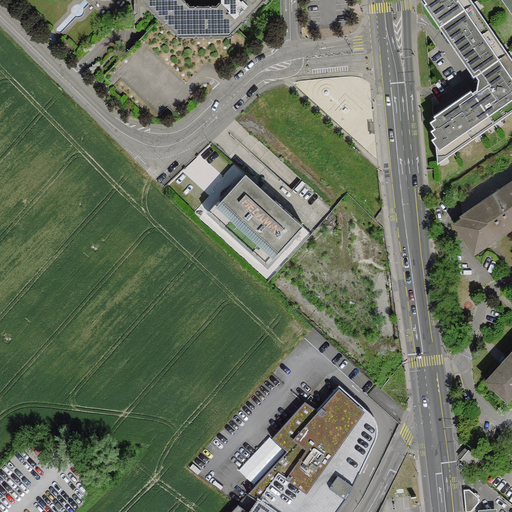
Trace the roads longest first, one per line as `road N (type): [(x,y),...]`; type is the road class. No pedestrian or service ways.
road 1 (unclassified): [(238,91),(181,141),(148,145),(111,124),(0,14)]
road 2 (tertiary): [(432,417),(401,120)]
road 3 (tertiary): [(390,0),(401,120)]
